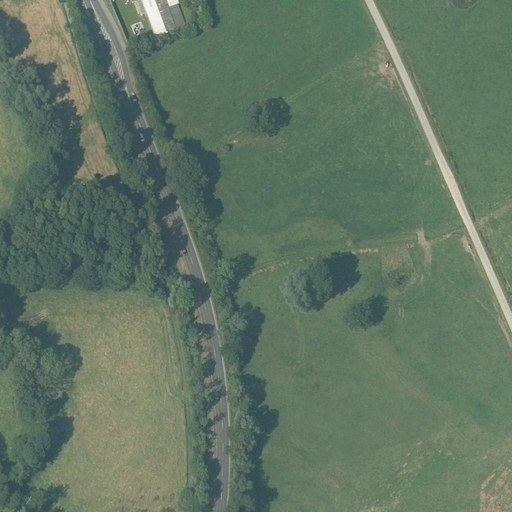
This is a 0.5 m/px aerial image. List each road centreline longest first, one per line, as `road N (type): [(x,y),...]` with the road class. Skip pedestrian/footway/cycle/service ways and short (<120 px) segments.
road 1 (secondary): [(89,0),(200,291),(221,424),(218,511)]
road 2 (track): [(511,319),(367,0)]
